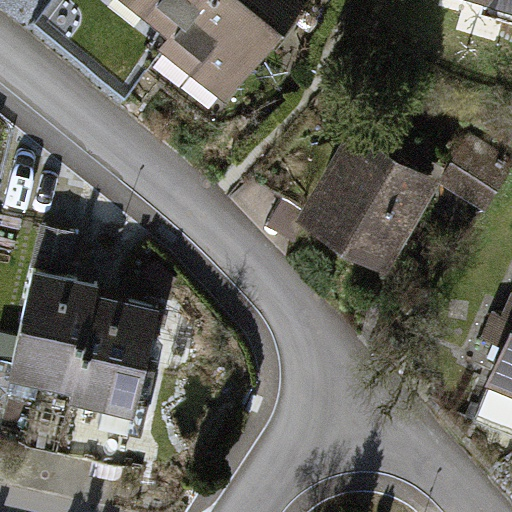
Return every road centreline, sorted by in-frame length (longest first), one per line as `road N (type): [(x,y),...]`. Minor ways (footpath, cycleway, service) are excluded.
road 1 (residential): [(365,380),(186,200),(0,48)]
road 2 (residential): [(247,511),(273,472),(365,380)]
road 3 (residential): [(483,511),(365,380)]
